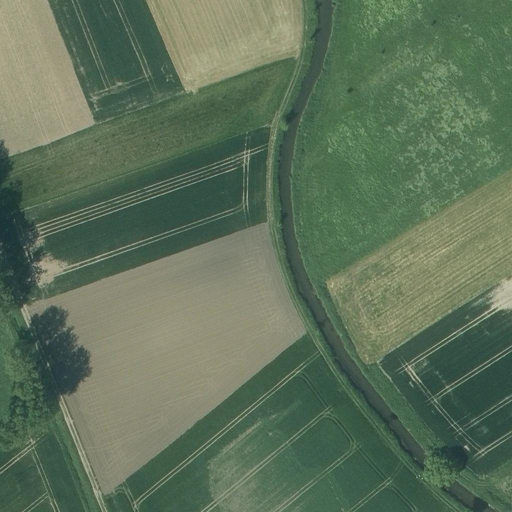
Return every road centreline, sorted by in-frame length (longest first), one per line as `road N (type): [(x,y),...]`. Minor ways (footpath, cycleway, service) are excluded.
road 1 (track): [(306,0),(297,78),(273,136),(275,255),(296,304),(377,429),(457,511)]
road 2 (track): [(0,244),(107,511)]
